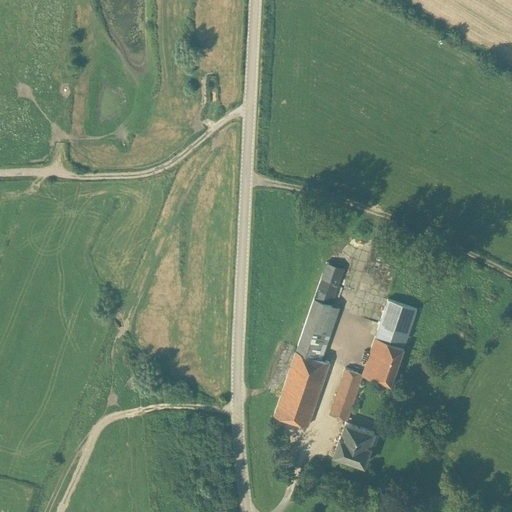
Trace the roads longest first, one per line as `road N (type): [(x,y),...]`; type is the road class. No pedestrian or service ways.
road 1 (unclassified): [(255,0),(238,342),(246,511)]
road 2 (track): [(245,180),(327,196),(511,276)]
road 3 (track): [(249,111),(225,119),(154,172),(0,174)]
road 4 (track): [(56,511),(92,436),(114,412),(237,409)]
